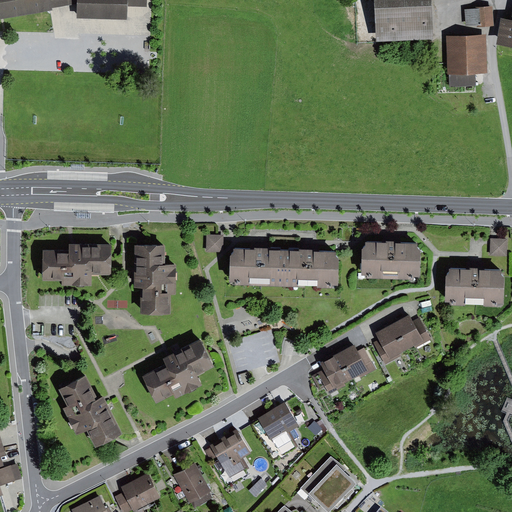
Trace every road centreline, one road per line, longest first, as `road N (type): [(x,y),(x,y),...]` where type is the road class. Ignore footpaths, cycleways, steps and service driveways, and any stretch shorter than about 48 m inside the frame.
road 1 (primary): [(511,208),(13,193)]
road 2 (residential): [(39,511),(366,328)]
road 3 (residential): [(17,286),(38,511)]
